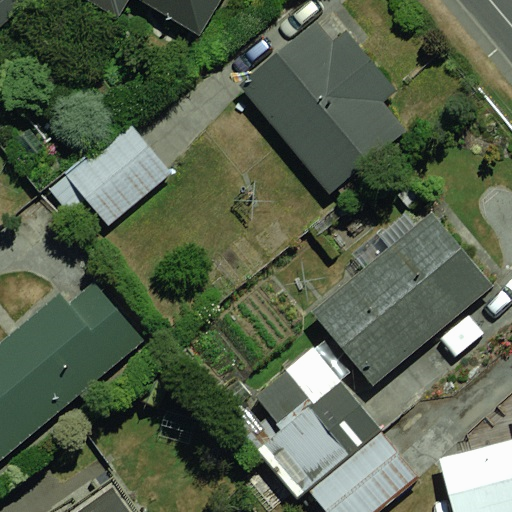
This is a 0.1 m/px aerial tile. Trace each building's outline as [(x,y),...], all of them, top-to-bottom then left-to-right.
[(0,0),(0,45),(46,5),(41,0),(0,0)] [(115,0),(188,40),(210,0),(115,0)] [(324,20),(237,84),(321,200),(409,136),(324,20)] [(131,120),(65,167),(105,223),(171,176),(131,120)] [(437,216),(312,313),(369,386),(494,289),(437,216)] [(0,458),(136,338),(74,267),(0,332),(0,458)] [(511,511),(511,426),(435,441),(448,511),(511,511)] [(383,429),(307,486),(326,511),(381,511),(423,482),(383,429)] [(149,511),(134,487),(94,511),(149,511)]
